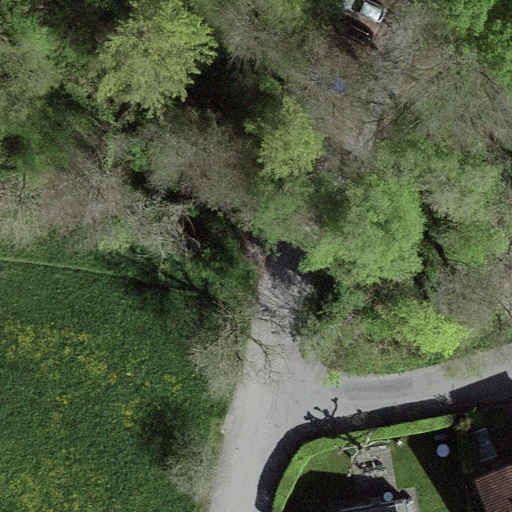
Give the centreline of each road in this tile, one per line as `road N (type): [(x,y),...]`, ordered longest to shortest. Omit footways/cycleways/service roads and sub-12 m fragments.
road 1 (residential): [(511,366),(408,396),(265,394)]
road 2 (residential): [(265,394),(312,213)]
